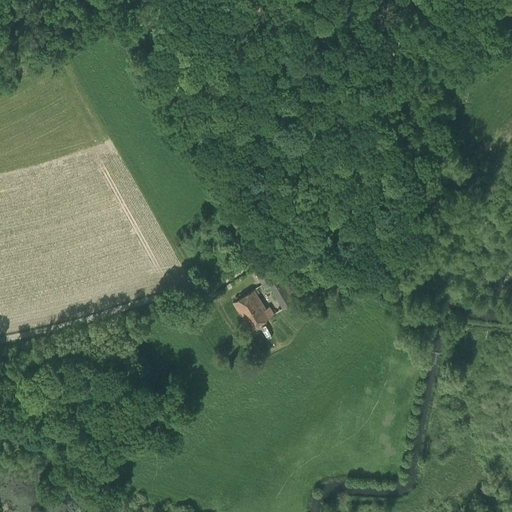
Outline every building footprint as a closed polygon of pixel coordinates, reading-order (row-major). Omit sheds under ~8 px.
[(224,208),(228,215),(238,208),(233,201),(224,208)] [(238,226),(248,240),(256,234),(242,214),(230,222),(235,228),(238,226)] [(260,239),(256,234),(248,240),(245,242),(249,247),(260,239)] [(255,276),(262,286),(266,283),(277,277),(271,266),(255,276)] [(344,277),(352,284),(357,278),(348,271),(344,277)] [(293,302),(285,289),(277,277),(266,283),(274,295),(282,309),(293,302)] [(241,316),(250,330),(273,315),(268,307),(265,309),(262,304),(253,289),(232,302),(241,316)]
